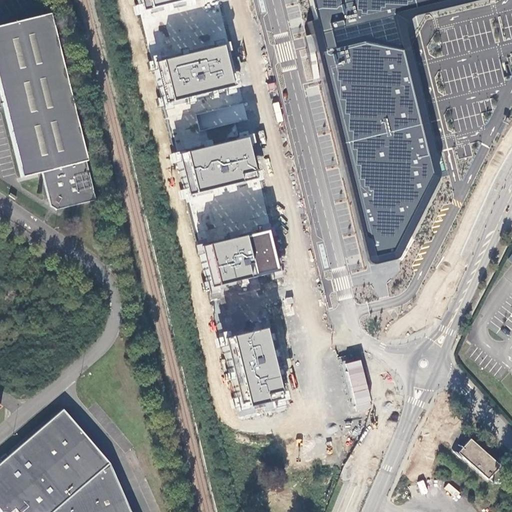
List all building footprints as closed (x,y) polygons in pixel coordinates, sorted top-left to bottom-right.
[(145,0),(148,9),(185,0),(145,0)] [(314,0),(325,37),(328,50),(323,53),(372,235),(377,253),(386,251),(394,249),(410,219),(425,192),(435,174),(408,65),(396,17),(396,15),(396,8),(429,1),(431,0),(314,0)] [(48,15),(0,26),(0,95),(21,177),(41,172),(49,205),(56,209),(94,199),(48,15)] [(160,62),(170,102),(237,86),(227,46),(160,62)] [(182,154),(192,194),(259,177),(249,137),(182,154)] [(204,246),(214,287),(281,270),(271,230),(204,246)] [(228,338),(244,403),(251,401),(252,405),(286,397),(270,328),(228,338)] [(343,364),(356,412),(373,408),(360,359),(343,364)] [(130,511),(109,465),(61,409),(0,461),(0,511),(3,511),(7,511),(11,510),(13,511),(130,511)] [(473,439),(459,452),(487,479),(500,466),(473,439)] [(447,484),(443,489),(457,499),(461,494),(447,484)]
